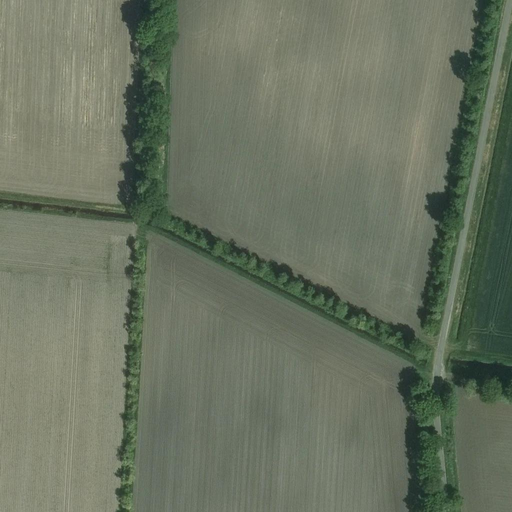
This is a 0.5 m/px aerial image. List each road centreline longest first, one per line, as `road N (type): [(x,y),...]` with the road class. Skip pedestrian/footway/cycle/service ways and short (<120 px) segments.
road 1 (unclassified): [(437,372),(508,0)]
road 2 (unclassified): [(444,511),(437,372)]
